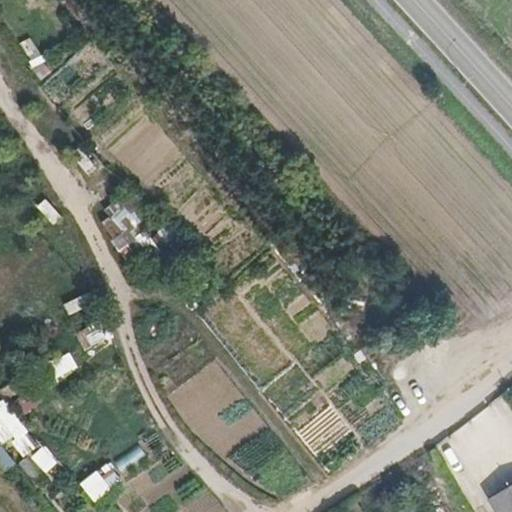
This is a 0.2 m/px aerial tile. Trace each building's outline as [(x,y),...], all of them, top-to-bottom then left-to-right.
[(129,199),(103,208),(113,238),(139,228),(129,199)] [(105,318),(78,331),(88,351),(115,338),(105,318)] [(74,355),(53,362),(58,377),(79,369),(74,355)] [(0,467),(4,474),(42,449),(11,401),(0,408),(0,467)] [(32,458),(46,476),(61,464),(48,446),(32,458)] [(112,462),(82,485),(97,505),(127,482),(112,462)] [(511,511),(511,486),(488,500),(495,511),(511,511)]
